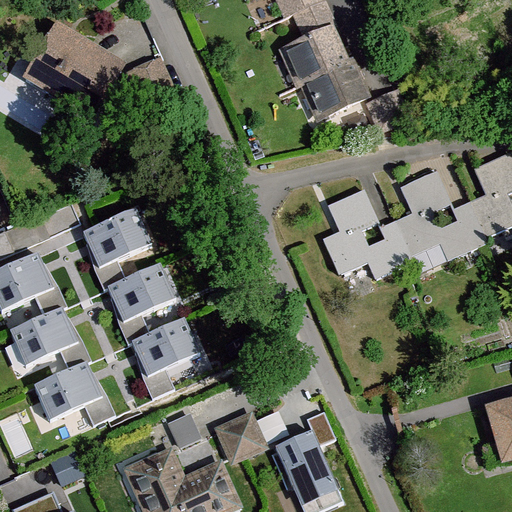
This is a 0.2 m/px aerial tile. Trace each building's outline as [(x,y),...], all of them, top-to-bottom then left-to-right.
[(127,70),(59,31),(32,78),(100,117),(127,70)] [(350,73),(333,34),(286,54),(301,89),(304,88),(319,124),(369,102),(356,71),(350,73)] [(161,63),(131,77),(149,117),(180,103),(161,63)] [(408,126),(397,98),(372,107),(383,135),(408,126)] [(380,226),(366,194),(330,210),(342,236),(325,243),(341,279),(370,267),(377,282),(416,265),(413,260),(442,248),(449,265),(495,245),(492,240),(511,231),(511,200),(511,197),(511,196),(511,156),(476,172),(488,199),(455,213),(460,225),(442,233),(435,217),(453,209),(438,176),(402,192),(413,218),(383,231),(388,243),(370,250),(363,233),(380,226)] [(139,211),(88,236),(103,268),(155,243),(139,211)] [(42,255),(0,275),(0,299),(6,312),(58,287),(42,255)] [(163,266),(111,290),(126,322),(178,298),(163,266)] [(65,310),(13,334),(28,367),(80,342),(65,310)] [(187,321),(135,345),(150,377),(202,353),(187,321)] [(88,364),(37,388),(52,421),(104,396),(88,364)] [(511,401),(485,409),(500,464),(511,460),(511,401)] [(196,412),(174,421),(185,446),(207,436),(196,412)] [(255,416),(220,430),(232,462),(267,448),(255,416)] [(317,433),(278,451),(304,511),(330,511),(348,504),(317,433)] [(170,451),(128,470),(146,511),(224,511),(240,505),(221,463),(183,480),(170,451)] [(70,487),(91,476),(78,452),(57,463),(70,487)] [(63,511),(56,494),(15,511),(63,511)]
